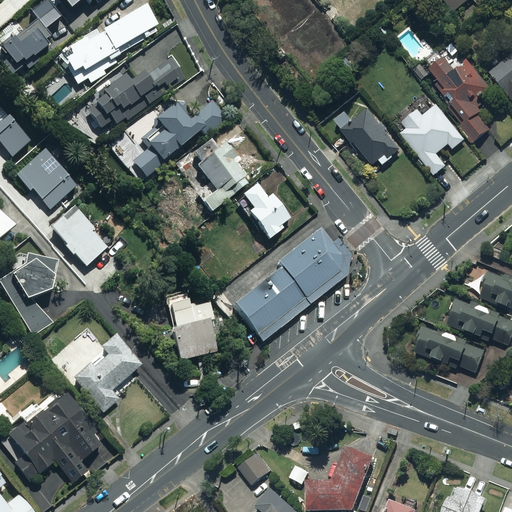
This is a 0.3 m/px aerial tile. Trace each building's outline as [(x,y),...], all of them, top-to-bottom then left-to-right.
[(0,61),(11,74),(25,62),(29,66),(53,46),(47,38),(51,34),(47,29),(63,15),(49,0),(44,0),(31,12),(36,18),(3,46),(9,53),(0,61)] [(441,0),(453,14),(469,0),(441,0)] [(98,39),(93,33),(56,58),(76,87),(85,81),(88,86),(104,75),(102,73),(114,64),(113,62),(155,34),(152,30),(155,28),(142,9),(98,39)] [(443,61),(428,74),(437,85),(434,88),(449,106),(446,109),(460,126),(457,129),(471,146),(490,131),(478,118),(482,115),(478,111),(481,108),(476,103),(489,92),(466,62),(452,73),(443,61)] [(495,70),(489,76),(511,103),(511,63),(499,75),(495,70)] [(113,85),(107,78),(95,88),(99,92),(96,95),(100,100),(83,114),(98,132),(109,123),(114,129),(123,121),(118,115),(124,110),(126,112),(152,91),(153,93),(161,86),(164,91),(177,80),(163,64),(144,80),(140,76),(129,85),(122,77),(113,85)] [(421,68),(414,75),(422,84),(429,77),(421,68)] [(192,118),(193,119),(185,125),(171,108),(151,126),(154,130),(137,145),(125,132),(117,140),(116,160),(128,173),(144,172),(148,177),(164,165),(162,163),(198,133),(203,139),(227,120),(212,102),(192,118)] [(405,132),(399,137),(434,179),(445,169),(436,158),(448,147),(452,152),(464,142),(435,108),(422,119),(417,112),(400,126),(405,132)] [(343,115),(332,124),(371,169),(377,164),(381,169),(400,152),(384,135),(387,132),(381,125),(378,127),(365,112),(351,124),(343,115)] [(0,123),(0,166),(3,169),(9,164),(11,167),(34,147),(9,119),(1,125),(0,123)] [(215,153),(207,143),(181,165),(190,176),(187,179),(199,192),(193,198),(209,216),(245,185),(242,181),(248,175),(223,146),(215,153)] [(40,156),(12,180),(26,197),(29,194),(47,214),(72,192),(40,156)] [(239,202),(237,208),(269,245),(281,234),(279,232),(291,222),(271,199),(267,203),(255,189),(239,202)] [(68,214),(48,233),(83,270),(103,252),(68,214)] [(0,243),(14,232),(0,220),(0,243)] [(321,228),(233,299),(262,335),(337,274),(339,251),(321,228)] [(22,255),(21,269),(0,282),(0,296),(31,340),(51,325),(30,302),(47,296),(47,285),(51,285),(53,265),(45,264),(45,257),(22,255)] [(502,280),(487,275),(478,299),(495,305),(494,308),(511,313),(511,279),(503,277),(502,280)] [(500,316),(454,302),(446,328),(461,332),(460,335),(472,339),(490,344),(491,342),(510,347),(511,340),(511,325),(499,320),(500,316)] [(177,332),(169,335),(179,366),(215,354),(205,325),(213,322),(208,307),(173,319),(177,332)] [(439,336),(422,329),(411,353),(428,360),(427,362),(440,368),(441,365),(456,371),(458,367),(476,375),(486,353),(466,345),(467,344),(440,333),(439,336)] [(95,352),(98,356),(70,381),(101,416),(117,401),(110,393),(138,368),(111,338),(95,352)] [(0,445),(2,448),(0,450),(0,451),(26,483),(34,476),(37,479),(53,467),(70,488),(87,474),(79,465),(98,449),(90,439),(94,436),(65,402),(57,409),(51,401),(36,414),(31,409),(16,422),(20,426),(0,442),(0,445)] [(329,485),(304,484),(303,511),(351,511),(371,459),(343,448),(329,485)] [(271,471),(256,453),(236,469),(251,487),(271,471)] [(308,474),(294,467),(287,480),(302,487),(308,474)] [(0,511),(32,511),(19,494),(5,505),(0,498),(0,494),(9,487),(0,475),(0,511)] [(478,511),(484,499),(454,487),(448,500),(445,499),(439,511),(478,511)] [(293,511),(269,490),(252,509),(255,511),(293,511)] [(412,511),(413,511),(387,501),(383,511),(412,511)]
